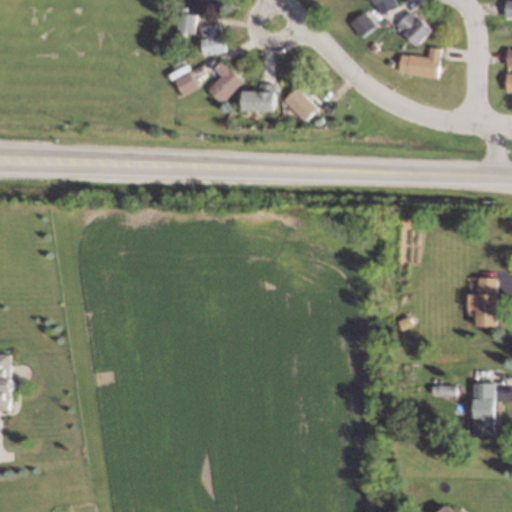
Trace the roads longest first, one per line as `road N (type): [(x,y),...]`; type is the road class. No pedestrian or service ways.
road 1 (tertiary): [(0,157),(511,177)]
road 2 (residential): [(511,127),(410,112),(310,39),(278,0)]
road 3 (residential): [(473,124),(479,49),(465,0)]
